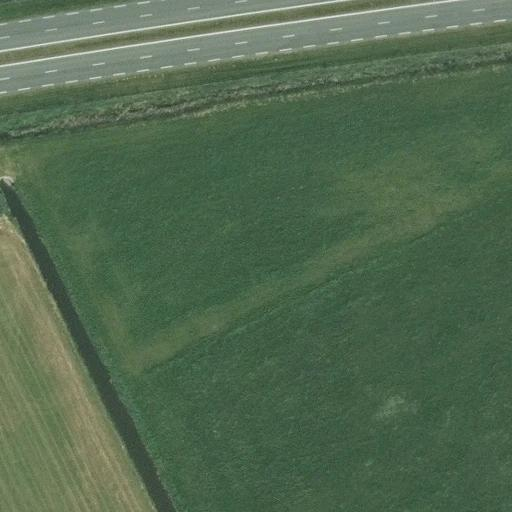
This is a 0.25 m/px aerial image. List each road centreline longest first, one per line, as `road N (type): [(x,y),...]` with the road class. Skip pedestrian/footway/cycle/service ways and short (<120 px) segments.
road 1 (primary): [(0,79),(511,6)]
road 2 (primary): [(247,0),(0,38)]
